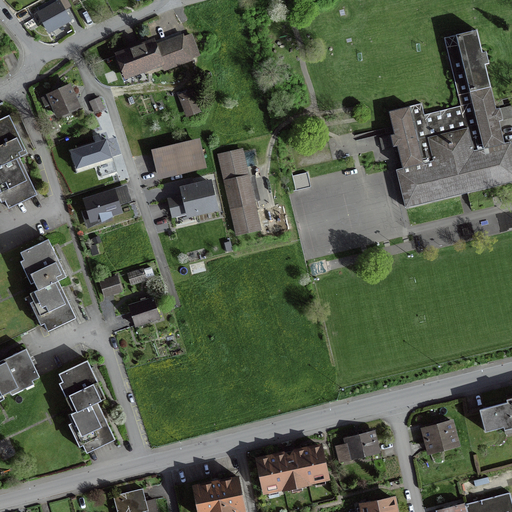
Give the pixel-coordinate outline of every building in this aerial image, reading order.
[(38,14),(48,32),(68,21),(58,3),(38,14)] [(495,110),(493,103),(484,65),(488,65),(485,53),(481,54),(475,29),(455,34),(455,36),(443,39),(460,107),(423,116),(421,104),(388,112),(394,135),(390,136),(390,140),(393,148),(397,147),(402,169),(396,171),(405,208),(511,182),(511,151),(510,143),(503,145),(498,122),(502,121),(500,114),(499,109),(495,110)] [(167,69),(190,60),(181,37),(158,46),(167,69)] [(142,71),(161,64),(153,42),(116,56),(123,74),(140,68),(142,71)] [(57,117),(78,107),(69,87),(41,99),(44,107),(51,104),(57,117)] [(197,111),(190,94),(180,98),(187,115),(197,111)] [(103,110),(98,98),(89,102),(94,114),(103,110)] [(0,192),(8,209),(36,195),(18,158),(26,154),(8,116),(0,120),(0,192)] [(159,175),(199,165),(194,146),(154,156),(159,175)] [(236,235),(259,230),(240,151),(218,156),(236,235)] [(289,192),(311,187),(308,172),(286,177),(289,192)] [(208,179),(180,186),(182,195),(167,198),(172,218),(215,208),(208,179)] [(90,221),(121,212),(114,189),(83,199),(90,221)] [(57,281),(65,278),(47,240),(19,253),(37,290),(29,294),(47,332),(75,319),(57,281)] [(127,275),(130,285),(145,280),(142,270),(127,275)] [(104,297),(114,294),(109,279),(99,283),(104,297)] [(0,345),(40,326),(21,287),(0,296),(0,345)] [(158,317),(153,299),(128,307),(134,327),(149,322),(148,320),(158,317)] [(2,395),(38,378),(25,349),(0,361),(0,401),(4,399),(2,395)] [(96,403),(104,399),(86,361),(58,375),(76,412),(68,415),(86,453),(114,440),(96,403)] [(511,424),(511,398),(506,400),(506,403),(479,410),(485,432),(511,424)] [(456,445),(450,423),(423,431),(429,452),(456,445)] [(361,458),(378,454),(372,431),(345,438),(347,445),(336,448),(339,459),(360,454),(361,458)] [(310,448),(295,452),(294,452),(294,456),(284,458),(283,454),(266,458),(267,459),(257,461),(263,492),(283,488),(283,489),(308,484),(307,482),(327,478),(320,448),(310,450),(310,448)] [(243,510),(237,478),(193,487),(198,511),(235,511),(236,511),(243,510)] [(145,502),(142,489),(113,497),(116,511),(143,511),(148,511),(147,511),(156,511),(153,500),(145,502)] [(466,511),(511,511),(511,505),(509,493),(464,505),(466,511)] [(395,511),(395,508),(393,509),(391,499),(361,505),(362,511),(395,511)]
